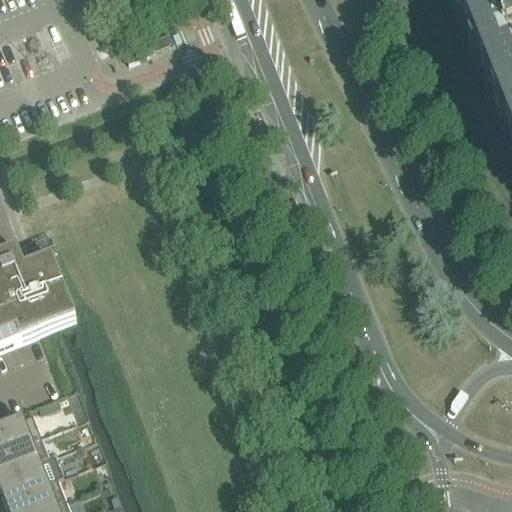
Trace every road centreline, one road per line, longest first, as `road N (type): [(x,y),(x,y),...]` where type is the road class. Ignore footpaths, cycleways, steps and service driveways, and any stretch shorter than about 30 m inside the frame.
road 1 (tertiary): [(242,0),(380,361),(409,407),(442,435)]
road 2 (tertiary): [(511,341),(454,281),(318,0)]
